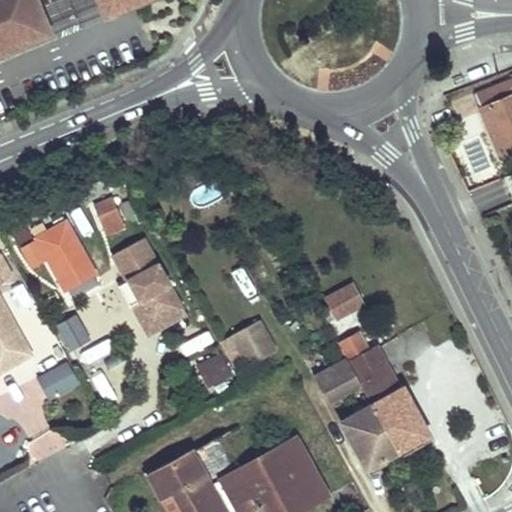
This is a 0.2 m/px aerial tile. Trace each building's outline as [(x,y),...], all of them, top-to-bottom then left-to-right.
[(0,0),(0,68),(60,46),(42,0),(0,0)] [(100,0),(113,31),(169,9),(165,0),(115,20),(107,0),(100,0)] [(193,0),(107,0),(115,20),(165,0),(169,9),(193,0)] [(511,77),(475,94),(500,156),(511,150),(511,77)] [(472,192),(479,215),(511,204),(504,182),(472,192)] [(126,228),(113,197),(94,206),(107,236),(126,228)] [(47,260),(64,292),(98,273),(68,220),(37,237),(35,238),(36,241),(22,248),(33,268),(47,260)] [(144,237),(114,254),(139,301),(131,307),(148,337),(189,318),(144,237)] [(0,370),(32,353),(0,294),(0,283),(13,276),(0,253),(0,370)] [(66,291),(71,299),(99,284),(94,276),(66,291)] [(353,284),(326,298),(337,317),(363,303),(353,284)] [(78,315),(54,328),(67,353),(91,339),(78,315)] [(277,351),(261,320),(221,341),(236,373),(277,351)] [(363,354),(370,351),(363,337),(355,341),(363,354)] [(355,341),(342,348),(348,358),(314,376),(327,400),(361,382),(373,404),(343,421),(367,466),(430,433),(404,387),(401,388),(378,347),(370,351),(363,354),(355,341)] [(234,377),(222,352),(197,365),(208,389),(234,377)] [(89,374),(104,402),(130,388),(115,360),(89,374)] [(66,362),(37,379),(50,401),(80,385),(66,362)] [(371,473),(433,439),(430,433),(367,466),(371,473)] [(192,452),(151,475),(171,511),(298,511),(328,497),(296,438),(235,471),(217,438),(192,452)]
